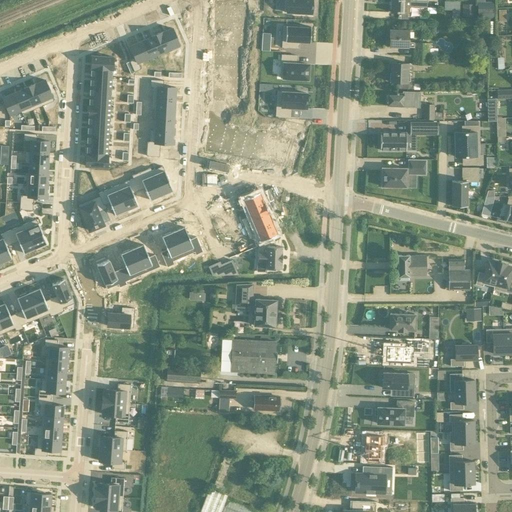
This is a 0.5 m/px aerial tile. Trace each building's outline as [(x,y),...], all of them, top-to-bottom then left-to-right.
[(284,0),(284,12),(311,13),(311,0),(284,0)] [(427,1),(398,0),(390,0),(390,12),(398,13),(398,18),(407,19),(407,12),(410,12),(410,7),(426,8),(427,1)] [(477,2),(477,17),(493,17),(493,2),(477,2)] [(219,3),(218,15),(240,16),(240,4),(219,3)] [(475,4),(473,4),(462,4),(462,17),(475,17),(475,4)] [(218,15),(217,28),(231,28),(231,35),(243,36),(244,28),(239,28),(240,16),(218,15)] [(283,26),(282,47),(294,47),(294,41),(299,42),(309,42),(309,43),(310,27),(286,26),(286,25),(285,25),(285,26),(283,26)] [(161,32),(161,33),(169,51),(180,47),(177,40),(178,39),(175,33),(174,33),(172,28),(161,32)] [(408,30),(389,29),(389,47),(408,48),(408,47),(412,48),(412,55),(430,56),(430,43),(408,42),(408,30)] [(161,32),(150,37),(151,37),(158,53),(157,54),(158,56),(169,51),(161,33),(161,32)] [(150,37),(141,41),(148,58),(157,54),(158,53),(151,37),(150,37)] [(217,43),(217,55),(235,56),(236,45),(243,45),(243,38),(230,37),(230,44),(217,43)] [(135,57),(129,59),(129,61),(132,67),(134,71),(140,69),(138,62),(148,58),(141,41),(130,46),(135,57)] [(217,55),(216,66),(217,66),(234,67),(235,56),(217,55)] [(281,55),(280,78),(307,79),(308,64),(297,63),(294,63),(295,55),(281,55)] [(430,56),(412,55),(411,64),(429,65),(430,56)] [(91,56),(90,67),(112,69),(113,57),(91,56)] [(408,63),(390,62),(390,82),(397,82),(397,86),(397,88),(412,88),(412,86),(413,86),(413,80),(407,79),(408,63)] [(217,66),(216,77),(234,78),(234,67),(217,66)] [(91,68),(90,77),(111,78),(112,69),(90,67),(90,68),(91,68)] [(90,77),(90,87),(111,88),(111,78),(90,77)] [(216,77),(215,87),(233,88),(234,78),(216,77)] [(150,79),(150,87),(152,87),(152,98),(174,99),(175,87),(163,86),(163,80),(150,79)] [(484,83),(479,79),(475,86),(480,89),(484,83)] [(34,84),(33,85),(42,105),(53,101),(49,91),(50,91),(48,84),(47,85),(44,80),(34,84)] [(34,84),(23,88),(23,89),(24,89),(32,110),(42,105),(33,85),(34,84)] [(90,87),(89,96),(110,97),(111,88),(90,87)] [(215,87),(215,99),(227,100),(227,106),(239,107),(240,100),(233,100),(233,88),(215,87)] [(23,89),(14,93),(21,112),(22,114),(32,110),(24,89),(23,89)] [(511,89),(497,90),(497,98),(511,97),(511,89)] [(277,91),(276,115),(290,116),(290,107),(300,108),(306,108),(307,93),(277,91)] [(386,96),(386,100),(387,100),(387,106),(419,107),(420,93),(403,92),(403,94),(402,94),(387,93),(387,96),(386,96)] [(14,93),(3,98),(11,116),(21,112),(14,93)] [(89,96),(89,106),(110,107),(110,97),(89,96)] [(152,98),(151,109),(153,109),(174,110),(174,99),(152,98)] [(434,120),(434,119),(434,112),(434,104),(423,104),(422,119),(434,120)] [(89,106),(88,116),(109,117),(110,107),(89,106)] [(153,109),(153,119),(173,121),(173,120),(174,110),(153,109)] [(88,116),(88,125),(109,126),(109,117),(88,116)] [(152,130),(174,131),(174,120),(173,120),(173,121),(153,119),(152,130)] [(410,121),(410,134),(437,134),(437,121),(410,121)] [(88,125),(87,135),(108,136),(109,126),(88,125)] [(454,137),(452,137),(452,144),(454,144),(454,143),(479,143),(478,126),(464,126),(464,132),(454,132),(454,137)] [(213,129),(208,147),(219,150),(220,150),(224,132),(213,129)] [(147,141),(146,148),(159,149),(160,143),(173,143),(174,131),(152,130),(150,130),(149,141),(147,141)] [(219,150),(231,153),(230,152),(235,135),(224,132),(220,150),(219,150)] [(245,138),(241,155),(252,158),(256,144),(262,146),(265,133),(258,132),(257,141),(245,138)] [(24,133),(23,140),(30,141),(30,151),(30,152),(48,153),(48,141),(36,140),(37,134),(24,133)] [(406,133),(380,133),(380,151),(406,151),(406,133)] [(269,134),(265,147),(272,148),(268,161),(281,165),(286,144),(274,141),(276,136),(269,134)] [(87,135),(87,145),(108,146),(108,136),(87,135)] [(235,135),(230,152),(231,153),(241,155),(245,138),(235,135)] [(281,165),(280,165),(293,168),(298,146),(286,143),(281,165)] [(454,149),(452,149),(452,155),(454,155),(454,156),(464,156),(465,165),(482,164),(482,155),(479,155),(479,143),(454,143),(454,144),(454,149)] [(86,153),(86,154),(107,155),(108,155),(107,155),(108,146),(87,145),(86,153)] [(25,151),(24,163),(29,163),(47,164),(48,153),(30,152),(30,151),(25,151)] [(86,154),(85,166),(107,167),(107,155),(86,154)] [(381,186),(405,186),(405,187),(405,186),(405,173),(408,173),(408,174),(424,174),(425,174),(425,161),(425,160),(424,160),(409,160),(408,160),(408,170),(405,170),(405,169),(406,169),(406,168),(405,168),(382,168),(381,168),(381,186)] [(29,173),(47,174),(47,164),(29,163),(29,173)] [(151,170),(151,171),(161,195),(163,194),(164,195),(170,192),(170,191),(173,190),(162,166),(151,170)] [(150,168),(132,175),(133,178),(138,190),(144,188),(149,200),(161,195),(151,171),(151,170),(150,168)] [(451,181),(451,206),(467,206),(467,205),(467,182),(478,182),(478,168),(462,168),(462,177),(462,181),(451,181)] [(26,173),(26,184),(47,185),(48,174),(47,174),(29,173),(26,173)] [(133,178),(116,185),(126,210),(128,209),(129,210),(136,207),(135,206),(138,205),(132,193),(138,190),(133,178)] [(20,195),(20,202),(33,203),(33,196),(46,197),(47,185),(26,184),(25,195),(20,195)] [(116,185),(98,193),(100,197),(103,205),(109,202),(115,215),(126,210),(116,185)] [(260,192),(243,199),(248,210),(264,203),(264,202),(260,192)] [(100,197),(79,205),(90,231),(104,225),(103,223),(98,212),(105,209),(103,205),(100,197)] [(494,197),(493,197),(485,197),(483,206),(490,208),(494,197)] [(511,199),(508,199),(503,217),(506,217),(505,220),(511,221),(511,199)] [(264,203),(248,210),(252,220),(268,213),(269,213),(265,202),(264,202),(264,203)] [(268,213),(252,220),(256,230),(273,223),(269,213),(268,213)] [(36,219),(24,224),(34,248),(37,247),(37,248),(44,245),(44,244),(46,243),(36,219)] [(273,223),(256,230),(261,241),(277,234),(273,223)] [(24,224),(7,231),(12,243),(18,241),(23,253),(34,248),(24,224)] [(185,227),(173,232),(177,242),(182,252),(192,247),(194,251),(201,249),(196,237),(190,239),(189,237),(185,227)] [(0,239),(0,262),(2,262),(2,263),(9,260),(9,259),(11,258),(6,246),(12,243),(7,231),(0,234),(2,238),(0,239)] [(167,249),(161,251),(166,263),(173,261),(171,256),(182,252),(173,232),(162,237),(167,249)] [(257,261),(265,262),(265,269),(266,269),(275,270),(275,268),(281,268),(281,261),(282,253),(281,253),(282,246),(267,246),(267,241),(258,245),(257,256),(257,261)] [(143,244),(132,249),(140,269),(151,264),(153,269),(160,266),(154,254),(149,257),(143,244)] [(125,266),(120,269),(125,281),(131,278),(129,274),(140,269),(132,249),(120,254),(125,266)] [(425,255),(409,255),(409,254),(397,255),(397,277),(409,277),(409,276),(425,275),(425,255)] [(108,259),(96,264),(105,284),(116,279),(118,284),(125,281),(120,269),(114,271),(108,259)] [(463,259),(448,259),(448,290),(452,290),(469,290),(469,280),(469,269),(464,269),(463,259)] [(478,272),(475,284),(481,286),(482,284),(493,287),(494,287),(500,262),(495,261),(494,262),(488,260),(484,273),(478,272)] [(219,262),(208,266),(212,275),(224,274),(220,265),(219,262)] [(493,287),(493,289),(511,294),(511,292),(511,280),(509,279),(511,266),(506,265),(506,264),(500,262),(494,287),(493,287)] [(57,296),(51,298),(57,313),(64,310),(62,307),(74,303),(69,292),(70,291),(67,284),(66,285),(63,278),(51,283),(57,296)] [(236,285),(235,304),(254,305),(253,325),(274,326),(276,300),(255,299),(254,300),(251,300),(252,284),(236,285)] [(40,288),(28,293),(38,318),(41,324),(52,320),(51,316),(57,313),(51,298),(45,301),(40,288)] [(189,292),(189,300),(204,300),(205,293),(189,292)] [(22,311),(16,313),(21,325),(38,318),(28,293),(26,294),(25,293),(19,296),(19,297),(17,298),(22,311)] [(5,303),(0,305),(0,324),(3,332),(14,328),(15,331),(22,328),(21,325),(16,313),(10,316),(5,303)] [(108,312),(107,325),(128,327),(129,315),(134,315),(135,308),(122,307),(121,313),(108,312)] [(390,314),(390,328),(389,328),(389,329),(391,329),(397,329),(397,331),(406,331),(406,330),(413,330),(414,330),(414,329),(414,323),(414,315),(415,315),(415,314),(414,314),(391,314),(391,313),(390,313),(390,314)] [(438,338),(438,327),(429,327),(429,338),(438,338)] [(55,328),(48,331),(51,336),(57,334),(55,328)] [(511,328),(503,329),(504,353),(511,353),(511,328)] [(503,329),(485,329),(486,342),(492,342),(492,354),(504,353),(503,329)] [(386,345),(386,361),(412,362),(412,352),(428,353),(429,339),(403,338),(402,346),(386,345)] [(45,339),(44,346),(49,346),(48,357),(67,359),(68,347),(57,346),(58,340),(45,339)] [(232,340),(230,372),(256,373),(273,374),(275,342),(256,341),(232,340)] [(455,359),(450,359),(450,366),(463,366),(463,359),(476,359),(476,345),(470,345),(470,343),(462,343),(462,345),(454,345),(455,359)] [(46,357),(45,368),(65,370),(66,370),(67,359),(48,357),(46,357)] [(161,366),(160,379),(199,381),(200,369),(161,366)] [(44,378),(44,379),(65,380),(65,370),(45,368),(44,378)] [(381,374),(381,380),(382,380),(382,388),(390,388),(398,388),(398,395),(413,396),(413,388),(414,374),(407,373),(383,372),(383,374),(381,374)] [(462,373),(449,374),(449,392),(454,392),(454,391),(474,391),(473,380),(462,380),(462,373)] [(39,390),(38,397),(51,398),(52,391),(64,392),(65,380),(44,379),(44,378),(42,378),(41,390),(39,390)] [(102,394),(102,401),(129,403),(130,384),(117,383),(117,390),(104,389),(103,394),(102,394)] [(172,391),(171,397),(183,397),(183,388),(172,387),(172,391)] [(454,402),(450,402),(450,409),(463,409),(462,402),(474,402),(474,391),(454,391),(454,392),(454,402)] [(252,403),(252,409),(261,409),(278,410),(278,408),(280,408),(281,397),(278,397),(262,396),(253,395),(252,403)] [(38,397),(38,404),(40,404),(39,416),(42,416),(42,415),(62,417),(63,405),(51,404),(51,398),(38,397)] [(374,408),(374,415),(376,415),(376,425),(404,426),(404,416),(404,407),(414,407),(414,401),(396,400),(396,406),(376,406),(376,408),(374,408)] [(102,401),(101,408),(102,408),(102,414),(115,415),(115,421),(128,422),(129,403),(102,401)] [(461,414),(448,414),(449,422),(451,421),(451,432),(473,431),(473,420),(462,420),(461,414)] [(41,426),(61,428),(62,417),(42,415),(42,416),(41,426)] [(38,426),(38,437),(60,439),(61,428),(41,426),(38,426)] [(99,438),(98,446),(100,446),(99,448),(121,450),(126,451),(127,431),(114,430),(114,437),(100,436),(100,438),(99,438)] [(452,443),(449,443),(449,450),(462,450),(462,443),(474,443),(473,431),(451,432),(451,433),(452,443)] [(365,435),(365,457),(367,456),(367,461),(381,460),(382,435),(365,435)] [(34,448),(34,455),(47,456),(47,449),(59,450),(60,439),(38,437),(37,441),(37,448),(34,448)] [(99,448),(98,461),(112,462),(111,468),(124,469),(125,462),(120,461),(121,450),(99,448)] [(461,455),(448,455),(449,473),(473,472),(473,461),(461,461),(461,455)] [(355,473),(355,492),(365,492),(365,494),(365,492),(383,493),(384,476),(390,476),(391,468),(392,468),(392,467),(362,466),(364,466),(363,474),(362,474),(355,473)] [(473,472),(449,473),(449,491),(462,490),(462,484),(473,483),(473,472)] [(96,488),(95,495),(122,497),(124,478),(111,477),(110,483),(97,483),(97,488),(96,488)] [(210,490),(202,511),(265,511),(266,510),(210,490)] [(26,492),(26,504),(28,505),(28,504),(49,506),(50,494),(44,493),(44,492),(37,491),(37,493),(26,492)] [(95,495),(95,502),(95,507),(108,508),(108,511),(121,511),(122,497),(95,495)] [(450,498),(450,511),(473,511),(474,504),(463,504),(463,498),(459,498),(450,498)] [(343,511),(373,511),(374,502),(375,502),(375,501),(350,500),(350,501),(351,501),(350,511),(349,511),(346,511),(344,510),(343,510),(343,511)]
